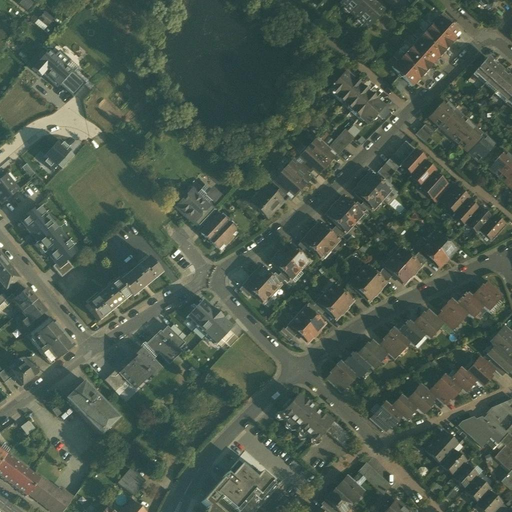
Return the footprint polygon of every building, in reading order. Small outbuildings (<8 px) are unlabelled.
[(26,11),(30,8),(24,0),(23,0),(20,3),(26,11)] [(342,0),(340,2),(338,5),(366,30),(382,13),(370,2),(371,1),(370,0),(342,0)] [(497,0),(478,0),(485,6),(485,9),(487,11),(491,11),(493,8),(493,5),(497,0)] [(438,19),(446,26),(450,21),(442,14),(438,19)] [(34,24),(43,31),(51,22),(43,15),(34,24)] [(437,18),(431,26),(451,44),(458,36),(446,26),(438,19),(437,18)] [(444,51),(451,44),(431,26),(424,33),(444,51)] [(438,59),(444,51),(424,33),(417,40),(438,59)] [(431,66),(438,59),(417,40),(411,48),(431,66)] [(424,73),(431,66),(411,48),(404,55),(424,73)] [(58,51),(53,57),(64,68),(70,62),(58,51)] [(70,73),(64,68),(53,57),(47,52),(31,70),(40,78),(41,76),(43,74),(58,87),(59,86),(70,73)] [(418,81),(424,73),(404,55),(397,62),(418,81)] [(473,74),(484,84),(497,69),(486,60),(473,74)] [(78,69),(70,62),(64,68),(70,73),(71,72),(74,74),(78,69)] [(411,88),(418,81),(397,62),(391,70),(398,77),(407,85),(411,88)] [(508,79),(497,69),(484,84),(495,93),(508,79)] [(74,74),(71,72),(70,73),(59,86),(73,98),(85,84),(74,74)] [(327,92),(335,99),(352,80),(344,73),(327,92)] [(56,89),(58,87),(43,74),(41,76),(56,89)] [(472,76),(483,85),(484,84),(473,74),(472,76)] [(398,77),(394,81),(403,89),(407,85),(398,77)] [(511,95),(511,82),(508,79),(495,93),(505,103),(511,95)] [(335,99),(343,106),(360,87),(352,80),(335,99)] [(399,94),(403,89),(394,81),(390,85),(399,94)] [(483,85),(493,95),(495,93),(484,84),(483,85)] [(343,106),(350,113),(367,94),(360,87),(343,106)] [(21,88),(14,97),(24,106),(32,97),(21,88)] [(493,95),(504,104),(505,103),(495,93),(493,95)] [(350,113),(358,120),(375,100),(367,94),(350,113)] [(29,110),(24,106),(14,97),(12,95),(0,109),(0,116),(13,128),(29,110)] [(383,107),(375,100),(358,120),(366,127),(376,115),(383,107)] [(428,118),(439,127),(453,112),(442,102),(428,118)] [(376,115),(382,121),(389,113),(383,107),(376,115)] [(439,127),(448,136),(462,120),(453,112),(439,127)] [(472,129),(462,120),(448,136),(458,145),(472,129)] [(419,130),(428,138),(432,134),(423,126),(419,130)] [(346,133),(353,139),(358,133),(351,127),(346,133)] [(482,138),(472,129),(458,145),(468,153),(482,138)] [(415,135),(424,144),(428,138),(419,130),(415,135)] [(328,136),(323,131),(317,137),(322,142),(328,136)] [(344,131),(340,135),(349,144),(353,139),(346,133),(344,131)] [(340,135),(336,140),(345,148),(349,144),(340,135)] [(317,147),(321,142),(316,138),(312,142),(317,147)] [(492,147),(482,138),(468,153),(478,162),(492,147)] [(336,140),(332,144),(341,153),(345,148),(336,140)] [(52,172),(57,166),(69,153),(70,151),(58,141),(40,161),(52,172)] [(312,142),(305,150),(326,169),(329,165),(328,165),(332,160),(326,155),(317,147),(312,142)] [(326,155),(330,151),(328,148),(322,144),(321,142),(317,147),(326,155)] [(405,143),(401,147),(409,155),(412,152),(413,151),(405,143)] [(332,144),(328,148),(330,151),(336,156),(337,157),(341,153),(332,144)] [(401,147),(397,152),(405,159),(409,155),(401,147)] [(323,172),(326,169),(305,150),(298,157),(304,162),(312,170),(319,175),(322,171),(323,172)] [(326,155),(332,160),(336,156),(330,151),(326,155)] [(397,152),(393,156),(401,164),(405,159),(397,152)] [(400,166),(411,176),(422,164),(424,162),(412,152),(409,155),(405,159),(401,164),(400,166)] [(73,156),(69,153),(57,166),(61,170),(73,156)] [(488,169),(498,178),(511,162),(502,154),(488,169)] [(393,156),(389,161),(397,168),(400,166),(401,164),(393,156)] [(304,162),(298,157),(294,162),(297,164),(300,166),(304,162)] [(297,164),(294,162),(292,160),(288,165),(293,169),(297,164)] [(30,161),(26,165),(33,174),(38,170),(30,161)] [(389,161),(385,165),(393,173),(397,168),(389,161)] [(304,162),(300,166),(306,172),(308,174),(312,170),(304,162)] [(511,182),(511,162),(498,178),(508,187),(511,182)] [(288,164),(281,172),(302,190),(305,187),(304,187),(308,182),(302,177),(293,169),(288,165),(288,164)] [(302,177),(306,172),(300,166),(297,164),(293,169),(302,177)] [(434,174),(422,164),(411,176),(410,177),(421,187),(432,175),(434,174)] [(21,169),(29,179),(34,175),(33,174),(26,165),(21,169)] [(385,165),(381,170),(389,177),(393,173),(385,165)] [(377,174),(383,180),(385,182),(389,177),(381,170),(377,174)] [(299,194),(302,190),(281,172),(276,178),(275,179),(280,184),(289,192),(294,197),(298,193),(299,194)] [(275,179),(276,178),(270,173),(265,178),(271,183),(275,179)] [(11,186),(11,185),(16,182),(9,174),(4,178),(11,186)] [(370,175),(361,184),(379,200),(387,191),(379,184),(370,175)] [(443,185),(432,175),(421,187),(420,189),(431,199),(443,185)] [(0,181),(0,204),(1,206),(17,192),(11,185),(11,186),(4,178),(0,181)] [(271,183),(276,188),(280,184),(275,179),(271,183)] [(392,188),(385,182),(383,180),(379,184),(387,191),(388,192),(392,188)] [(276,188),(278,190),(285,196),(289,192),(280,184),(276,188)] [(371,209),(379,200),(361,184),(354,193),(363,202),(371,209)] [(436,203),(438,200),(448,189),(443,185),(431,199),(436,203)] [(204,186),(196,195),(208,206),(211,203),(213,204),(219,197),(211,189),(209,191),(204,186)] [(259,212),(266,219),(274,210),(277,206),(278,207),(280,207),(283,204),(273,195),(264,187),(258,193),(259,194),(258,196),(252,202),(260,210),(259,212)] [(451,187),(448,189),(438,200),(442,204),(455,191),(451,187)] [(287,198),(285,196),(278,190),(273,195),(283,204),(287,198)] [(193,223),(208,206),(196,195),(192,191),(176,209),(188,219),(193,223)] [(442,204),(454,215),(465,203),(466,201),(455,191),(442,204)] [(285,196),(287,198),(290,201),(294,197),(289,192),(285,196)] [(342,199),(334,208),(352,224),(360,215),(352,208),(342,199)] [(250,204),(259,212),(260,210),(252,202),(250,204)] [(363,202),(359,206),(365,211),(368,214),(372,210),(371,209),(363,202)] [(361,216),(365,211),(359,206),(356,203),(352,208),(360,215),(361,216)] [(476,213),(465,203),(454,215),(452,216),(464,226),(465,225),(476,213)] [(199,228),(202,225),(210,217),(215,212),(208,206),(193,223),(199,228)] [(37,207),(19,222),(37,243),(34,245),(42,256),(45,253),(55,265),(62,259),(64,262),(66,261),(70,257),(68,255),(74,251),(37,207)] [(344,233),(352,224),(334,208),(326,217),(336,225),(344,233)] [(478,211),(476,213),(465,225),(476,235),(479,232),(489,221),(478,211)] [(219,216),(215,212),(210,217),(215,221),(219,216)] [(205,240),(207,243),(227,223),(219,216),(215,221),(206,230),(201,235),(205,240)] [(215,221),(210,217),(202,225),(206,230),(215,221)] [(491,218),(489,221),(479,232),(490,242),(503,228),(491,218)] [(234,230),(227,223),(207,243),(210,246),(211,245),(216,249),(221,243),(229,235),(234,230)] [(196,231),(201,235),(206,230),(202,225),(199,228),(196,231)] [(336,225),(332,230),(341,238),(345,233),(344,233),(336,225)] [(318,226),(310,235),(328,251),(336,242),(328,234),(318,226)] [(229,235),(234,239),(239,234),(234,230),(229,235)] [(337,242),(341,238),(332,230),(328,234),(336,242),(337,242)] [(341,238),(345,242),(349,238),(345,233),(341,238)] [(221,243),(226,248),(234,239),(229,235),(221,243)] [(320,259),(328,251),(310,235),(302,243),(310,250),(320,259)] [(435,235),(427,244),(445,260),(453,251),(446,244),(435,235)] [(453,251),(455,252),(459,248),(453,243),(451,241),(450,240),(446,244),(453,251)] [(297,247),(301,251),(306,255),(310,250),(302,243),(301,242),(297,247)] [(220,253),(226,248),(221,243),(216,249),(220,253)] [(437,268),(445,260),(427,244),(420,252),(428,259),(437,268)] [(287,246),(279,255),(297,271),(305,262),(297,255),(287,246)] [(310,259),(306,255),(301,251),(297,255),(305,262),(306,263),(310,259)] [(400,251),(392,260),(410,276),(418,267),(411,261),(400,251)] [(419,251),(414,256),(423,264),(428,259),(420,252),(419,251)] [(289,280),(297,271),(279,255),(271,264),(281,273),(289,280)] [(419,269),(423,264),(414,256),(411,261),(418,267),(419,269)] [(55,265),(52,268),(61,279),(73,269),(66,261),(64,262),(62,259),(55,265)] [(147,259),(118,284),(129,297),(130,299),(160,275),(147,259)] [(402,285),(410,276),(392,260),(384,269),(392,276),(402,285)] [(18,280),(8,267),(0,273),(0,285),(4,291),(18,280)] [(365,268),(357,277),(375,293),(383,284),(376,277),(365,268)] [(379,273),(380,273),(388,281),(392,276),(384,269),(384,268),(379,273)] [(260,269),(252,279),(270,295),(278,285),(271,279),(260,269)] [(289,280),(290,281),(294,284),(302,275),(297,271),(289,280)] [(281,273),(277,277),(283,282),(286,285),(290,281),(289,280),(281,273)] [(389,281),(388,281),(380,273),(376,277),(383,284),(385,285),(389,281)] [(279,286),(283,282),(277,277),(274,274),(271,279),(278,285),(279,286)] [(367,302),(375,293),(357,277),(349,286),(357,293),(367,302)] [(262,303),(270,295),(252,279),(244,287),(252,294),(262,303)] [(97,324),(129,297),(118,284),(116,281),(84,307),(97,324)] [(482,287),(495,300),(499,295),(486,283),(482,287)] [(344,289),(347,291),(353,297),(357,293),(349,286),(348,285),(344,289)] [(239,290),(248,298),(252,294),(244,287),(243,286),(239,290)] [(332,286),(324,295),(342,311),(350,302),(343,296),(332,286)] [(482,287),(471,299),(479,307),(484,312),(495,300),(482,287)] [(12,302),(21,313),(35,301),(26,290),(15,299),(11,302),(12,302)] [(356,299),(353,297),(347,291),(343,296),(350,302),(352,304),(356,299)] [(3,303),(7,307),(12,302),(11,302),(15,299),(11,295),(7,299),(3,303)] [(270,295),(262,303),(267,308),(275,299),(270,295)] [(334,320),(342,311),(324,295),(316,304),(324,311),(334,320)] [(472,315),(479,307),(471,299),(466,295),(455,306),(464,314),(469,319),(472,315)] [(495,300),(484,312),(485,313),(490,316),(501,304),(495,300)] [(35,301),(21,313),(25,319),(30,325),(34,321),(45,313),(35,301)] [(202,301),(186,318),(188,321),(195,328),(212,310),(202,301)] [(453,326),(464,314),(455,306),(450,302),(440,314),(453,326)] [(316,303),(311,308),(316,312),(320,316),(324,311),(316,304),(316,303)] [(313,316),(316,312),(311,308),(307,304),(304,308),(305,309),(313,316)] [(478,320),(485,313),(484,312),(479,307),(472,315),(478,320)] [(305,309),(296,318),(314,334),(322,325),(313,316),(305,309)] [(212,310),(195,328),(205,336),(221,319),(212,310)] [(436,327),(440,323),(435,319),(427,311),(423,315),(436,327)] [(440,314),(435,319),(440,323),(447,329),(449,331),(453,326),(440,314)] [(423,315),(412,327),(421,335),(426,339),(436,327),(423,315)] [(44,353),(53,363),(73,347),(64,336),(54,324),(48,317),(38,326),(29,333),(28,334),(34,341),(31,343),(41,356),(44,353)] [(306,343),(314,334),(296,318),(289,327),(297,334),(306,343)] [(25,329),(30,325),(25,319),(20,323),(25,329)] [(221,319),(205,336),(215,346),(216,344),(228,331),(231,328),(221,319)] [(30,325),(25,329),(29,333),(38,326),(34,321),(30,325)] [(191,332),(192,331),(195,328),(188,321),(184,326),(191,332)] [(411,346),(421,335),(412,327),(407,323),(397,334),(406,343),(410,347),(411,346)] [(440,323),(436,327),(443,333),(447,329),(440,323)] [(172,326),(168,330),(182,342),(186,338),(172,326)] [(288,326),(284,330),(293,338),(297,334),(289,327),(288,326)] [(161,334),(178,350),(184,344),(182,342),(168,330),(166,328),(161,334)] [(202,340),(205,336),(195,328),(192,331),(202,340)] [(501,333),(511,342),(511,334),(505,328),(501,333)] [(289,342),(293,338),(284,330),(281,334),(289,342)] [(233,335),(228,331),(216,344),(220,349),(225,344),(233,335)] [(395,355),(406,343),(397,334),(392,331),(381,343),(395,355)] [(159,332),(145,345),(145,346),(149,350),(152,350),(152,353),(153,354),(157,354),(157,355),(168,366),(181,353),(178,350),(161,334),(159,332)] [(491,345),(495,348),(504,357),(511,347),(511,342),(501,333),(491,345)] [(237,339),(233,335),(225,344),(229,348),(237,339)] [(416,350),(426,339),(421,335),(411,346),(416,350)] [(380,358),(384,353),(377,347),(371,341),(367,346),(380,358)] [(381,343),(377,347),(384,353),(391,359),(395,355),(381,343)] [(155,356),(157,355),(157,354),(153,354),(152,353),(152,350),(149,350),(145,346),(145,345),(144,344),(140,349),(141,350),(141,349),(152,360),(155,356)] [(367,346),(356,358),(366,367),(369,370),(380,358),(367,346)] [(511,365),(511,364),(504,357),(495,348),(487,357),(505,373),(511,365)] [(127,377),(135,385),(146,374),(149,377),(151,379),(161,369),(152,360),(141,349),(141,350),(135,355),(137,356),(118,375),(123,380),(127,377)] [(356,379),(366,367),(356,358),(353,355),(342,367),(353,376),(356,379)] [(487,357),(483,361),(494,372),(501,378),(505,373),(487,357)] [(21,364),(32,379),(39,374),(38,368),(35,368),(35,363),(32,363),(31,358),(18,360),(21,364)] [(490,376),(494,372),(483,361),(481,360),(477,364),(490,376)] [(10,372),(21,387),(32,379),(21,364),(10,372)] [(342,388),(353,376),(342,367),(340,364),(329,376),(330,377),(342,388)] [(477,364),(466,376),(474,383),(480,388),(490,376),(477,364)] [(199,375),(191,367),(187,372),(195,380),(199,375)] [(0,373),(0,379),(4,384),(10,380),(3,371),(0,373)] [(103,382),(112,391),(123,380),(118,375),(114,371),(103,382)] [(464,395),(474,383),(466,376),(461,371),(450,383),(458,390),(464,395)] [(123,380),(129,387),(134,392),(149,377),(146,374),(135,385),(127,377),(123,380)] [(331,388),(337,394),(342,388),(330,377),(325,382),(331,388)] [(448,402),(458,390),(450,383),(445,378),(434,390),(448,402)] [(129,387),(123,380),(112,391),(118,397),(129,387)] [(64,400),(100,437),(118,419),(83,382),(64,400)] [(431,404),(435,399),(430,394),(422,387),(418,392),(431,404)] [(434,390),(430,394),(435,399),(443,406),(448,402),(434,390)] [(418,392),(407,404),(415,411),(420,416),(431,404),(418,392)] [(302,435),(313,444),(324,432),(331,423),(320,414),(318,417),(295,397),(277,418),(300,438),(302,435)] [(405,423),(415,411),(407,404),(402,399),(391,410),(399,418),(405,423)] [(511,418),(511,424),(505,433),(507,435),(511,438),(511,401),(507,406),(505,404),(490,410),(490,411),(498,418),(501,422),(508,415),(511,418)] [(369,412),(375,417),(381,411),(375,405),(369,412)] [(388,430),(399,418),(391,410),(386,405),(381,411),(375,417),(388,430)] [(55,416),(56,417),(60,414),(56,408),(51,411),(55,416)] [(486,416),(494,423),(498,418),(490,411),(486,416)] [(497,426),(494,423),(486,416),(483,420),(482,420),(494,430),(497,426)] [(369,423),(383,436),(388,430),(375,417),(369,423)] [(497,446),(499,443),(507,435),(505,433),(497,426),(494,430),(482,420),(483,420),(481,419),(477,421),(476,422),(472,418),(461,423),(457,427),(468,437),(481,449),(485,444),(489,439),(497,446)] [(20,428),(26,436),(34,430),(28,422),(20,428)] [(324,432),(345,450),(353,441),(332,422),(331,423),(324,432)] [(439,466),(451,452),(456,446),(441,433),(424,452),(439,466)] [(511,438),(507,435),(499,443),(504,448),(499,453),(494,459),(501,465),(503,463),(511,470),(500,482),(508,490),(511,485),(511,438)] [(494,448),(497,446),(489,439),(485,444),(492,451),(494,448)] [(497,446),(494,448),(499,453),(504,448),(499,443),(497,446)] [(458,445),(456,446),(451,452),(455,455),(461,448),(458,445)] [(438,466),(452,478),(463,465),(465,464),(455,455),(451,452),(439,466),(438,466)] [(27,495),(50,511),(62,511),(70,502),(39,479),(38,481),(4,456),(0,461),(0,478),(25,497),(27,495)] [(236,462),(226,474),(229,478),(240,466),(236,462)] [(357,474),(362,478),(370,469),(364,465),(356,473),(357,474)] [(451,480),(464,492),(476,479),(477,477),(471,472),(463,465),(452,478),(451,480)] [(220,499),(234,511),(252,491),(255,494),(258,496),(271,482),(260,473),(255,479),(240,466),(229,478),(226,474),(221,479),(225,482),(215,494),(220,499)] [(471,472),(477,477),(482,472),(476,467),(471,472)] [(365,481),(366,482),(374,474),(370,469),(362,478),(365,481)] [(116,485),(131,497),(144,483),(129,470),(116,485)] [(362,478),(357,474),(350,482),(358,488),(365,481),(362,478)] [(366,482),(371,486),(379,477),(374,474),(366,482)] [(361,491),(358,488),(350,482),(346,477),(333,491),(334,492),(349,505),(361,491)] [(371,486),(375,490),(383,482),(379,477),(371,486)] [(221,479),(211,491),(215,494),(225,482),(221,479)] [(463,493),(476,505),(486,494),(489,491),(476,479),(464,492),(463,493)] [(258,496),(255,494),(239,511),(255,511),(277,487),(271,482),(258,496)] [(390,488),(383,482),(375,490),(382,496),(390,488)] [(428,491),(434,496),(441,488),(436,483),(428,491)] [(446,499),(450,502),(457,494),(453,490),(446,499)] [(220,511),(213,506),(220,499),(215,494),(211,491),(201,503),(206,508),(204,511),(220,511)] [(234,511),(239,511),(255,494),(252,491),(234,511)] [(335,511),(342,511),(343,511),(345,511),(350,506),(349,505),(334,492),(333,491),(327,498),(327,500),(325,502),(335,511)] [(493,499),(486,494),(476,505),(474,507),(479,511),(494,511),(501,505),(494,498),(493,499)] [(260,509),(263,511),(266,511),(274,503),(268,498),(265,501),(266,502),(260,509)] [(321,507),(326,511),(335,511),(325,502),(321,507)] [(385,511),(405,511),(394,502),(385,511)] [(142,511),(132,503),(124,511),(142,511)]
